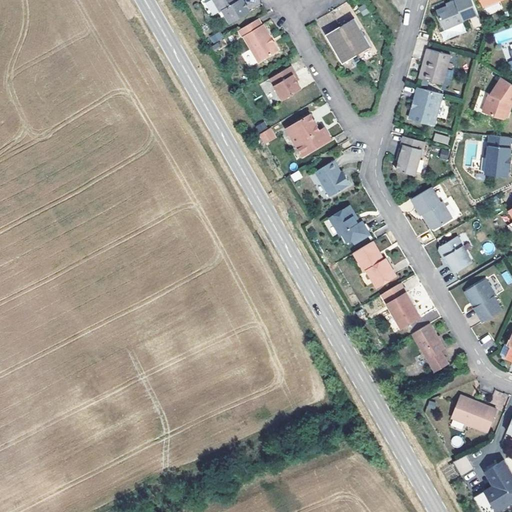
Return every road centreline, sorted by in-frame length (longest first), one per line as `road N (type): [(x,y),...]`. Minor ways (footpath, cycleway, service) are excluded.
road 1 (secondary): [(437,511),(144,0)]
road 2 (residential): [(382,138),(378,188),(481,363),(511,383)]
road 3 (residential): [(420,0),(382,138)]
road 4 (residential): [(382,138),(352,122),(298,30)]
